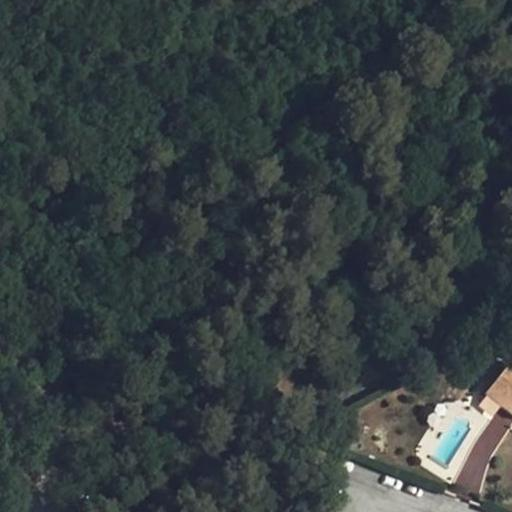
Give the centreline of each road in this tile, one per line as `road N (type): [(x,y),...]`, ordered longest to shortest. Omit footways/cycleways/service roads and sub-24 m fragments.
road 1 (track): [(511,315),(345,387),(260,412),(69,426),(45,461),(32,511)]
road 2 (residential): [(470,511),(341,485)]
